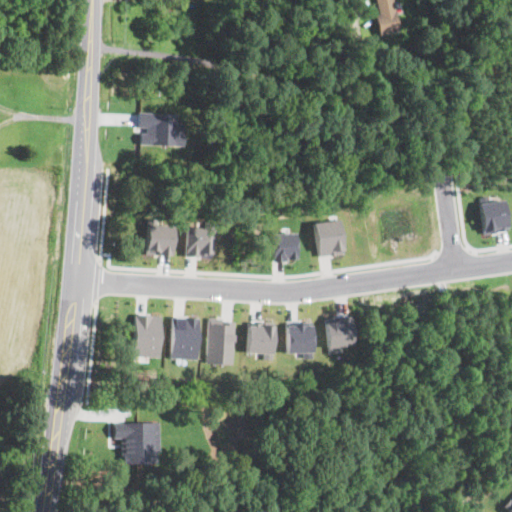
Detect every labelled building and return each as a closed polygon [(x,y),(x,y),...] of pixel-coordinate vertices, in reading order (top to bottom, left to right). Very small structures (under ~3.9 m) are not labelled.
[(391,0),(399,32),(378,37),(374,15),(377,14),(374,0),(391,0)] [(138,143),(180,145),(181,123),(175,123),(175,113),(137,111),(136,126),(144,126),(144,133),(138,132),(138,143)] [(492,200),(491,195),(477,196),(481,231),(506,229),(503,199),(492,200)] [(342,252),(337,218),(311,222),(316,256),(342,252)] [(172,226),(146,225),(145,253),(171,254),(172,226)] [(184,256),(210,256),(212,228),(185,227),(184,256)] [(294,232),(268,233),(270,260),(295,259),(294,232)] [(160,315),(133,314),(131,354),(158,355),(160,315)] [(326,348),(352,344),(348,314),(322,318),(326,348)] [(169,357),(196,358),(197,317),(170,316),(169,357)] [(206,318),(205,362),(232,363),(233,319),(206,318)] [(245,351),(272,352),(273,321),(246,320),(245,351)] [(311,351),(310,323),(284,323),(285,352),(311,351)]
